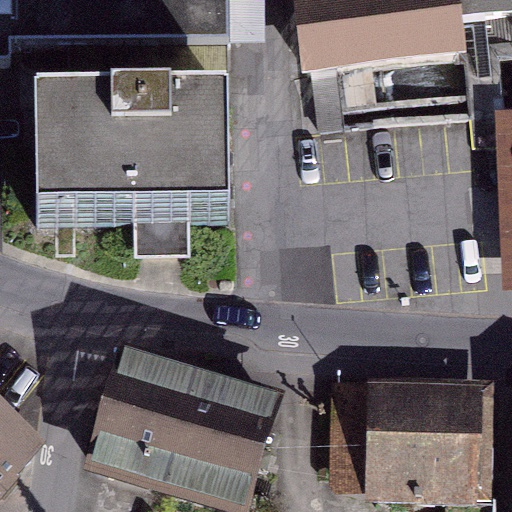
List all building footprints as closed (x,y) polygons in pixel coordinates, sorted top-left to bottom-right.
[(0,0),(0,73),(7,73),(11,69),(11,55),(231,45),(230,0),(0,0)] [(511,0),(299,0),(308,75),(458,55),(455,23),(511,16),(511,0)] [(225,108),(36,112),(38,228),(162,226),(227,225),(225,108)] [(511,181),(498,182),(502,297),(511,297),(511,181)] [(278,394),(126,354),(95,471),(247,511),(278,394)] [(477,394),(356,392),(354,503),(474,505),(477,394)] [(0,485),(36,441),(0,411),(0,485)]
